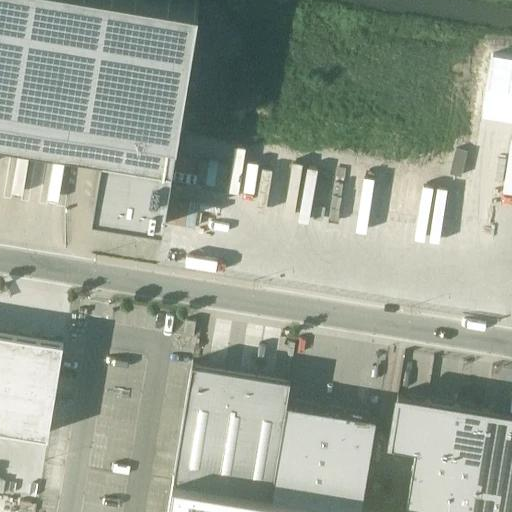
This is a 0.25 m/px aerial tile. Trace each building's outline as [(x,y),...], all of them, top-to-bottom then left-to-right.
[(0,0),(0,133),(63,144),(75,146),(76,146),(102,150),(93,210),(164,221),(215,229),(225,170),(366,193),(356,252),(428,264),(438,205),(511,217),(511,50),(464,43),(392,31),(251,8),(202,0),(0,0)] [(0,327),(0,376),(8,378),(15,330),(0,327)] [(39,334),(15,330),(8,378),(31,382),(39,334)] [(56,386),(64,338),(39,334),(31,382),(56,386)] [(174,475),(271,491),(290,376),(192,360),(174,475)] [(31,382),(8,378),(0,425),(24,429),(31,382)] [(24,429),(48,433),(56,386),(31,382),(24,429)] [(511,511),(511,411),(398,393),(390,441),(416,446),(404,511),(511,511)] [(362,506),(377,413),(287,398),(272,491),(362,506)] [(399,511),(173,476),(167,511),(399,511)]
